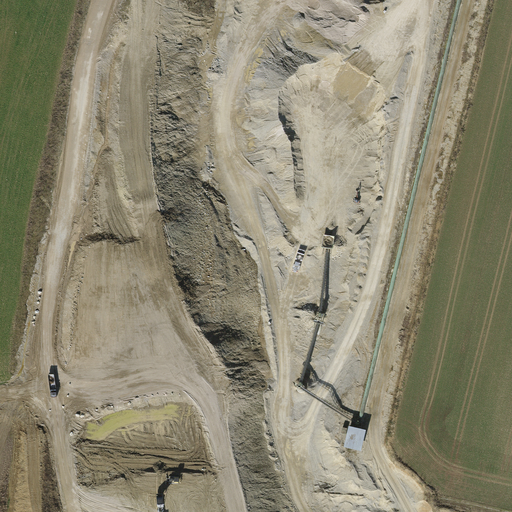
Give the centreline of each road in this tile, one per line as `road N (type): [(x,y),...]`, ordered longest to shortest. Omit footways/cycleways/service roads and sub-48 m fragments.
road 1 (track): [(466,0),(377,377),(365,481)]
road 2 (track): [(176,394),(292,423),(316,469),(500,511)]
